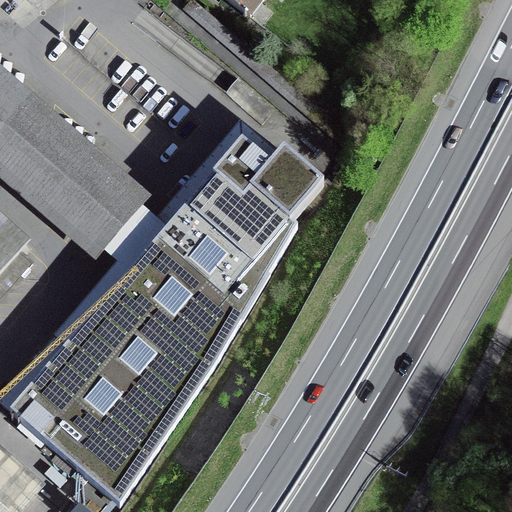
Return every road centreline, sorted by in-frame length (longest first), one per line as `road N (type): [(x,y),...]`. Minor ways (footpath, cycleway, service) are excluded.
road 1 (motorway): [(511,45),(340,365),(248,511)]
road 2 (motorway): [(305,511),(511,150)]
road 3 (track): [(411,511),(511,319)]
